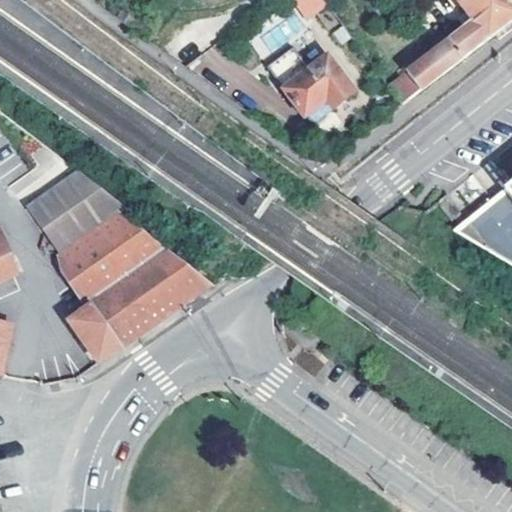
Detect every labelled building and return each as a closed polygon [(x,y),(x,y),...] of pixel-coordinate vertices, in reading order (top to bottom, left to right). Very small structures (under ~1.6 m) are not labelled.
[(298,0),(312,19),(328,6),(323,0),(298,0)] [(453,0),(473,25),(485,42),(511,20),(511,10),(504,0),(453,0)] [(293,10),(248,37),(260,57),(306,30),(293,10)] [(485,42),(473,25),(447,45),(459,61),(485,42)] [(459,61),(447,45),(406,77),(418,93),(459,61)] [(267,66),(279,81),(302,63),(291,48),(267,66)] [(353,94),(326,57),(282,90),(304,118),(325,102),(332,110),(353,94)] [(400,106),(418,93),(406,77),(388,90),(400,106)] [(27,207),(63,256),(121,213),(128,207),(78,168),(27,207)] [(511,186),(457,231),(511,265),(511,186)] [(447,195),(438,202),(454,221),(463,214),(447,195)] [(168,251),(121,213),(63,256),(59,259),(93,306),(168,251)] [(0,281),(19,273),(0,232),(0,281)] [(168,251),(93,306),(120,349),(165,317),(211,285),(168,251)] [(120,349),(93,306),(71,322),(99,364),(120,349)] [(0,325),(0,376),(2,377),(11,327),(0,325)]
